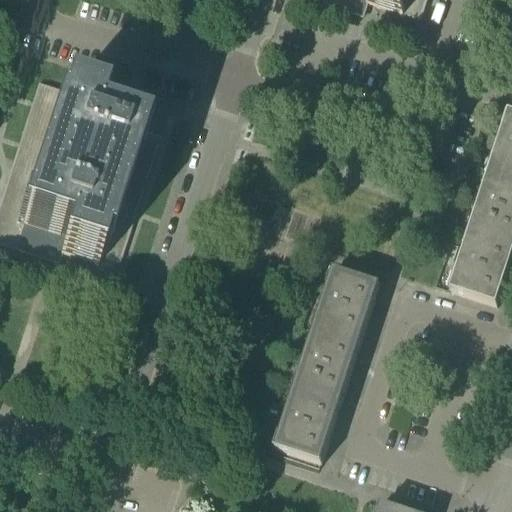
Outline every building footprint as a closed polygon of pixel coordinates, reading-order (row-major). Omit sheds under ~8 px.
[(315,0),(314,4),(363,19),(367,8),(362,6),(363,0),(315,0)] [(428,0),(363,0),(362,6),(367,8),(420,25),(428,0)] [(99,108),(36,87),(0,199),(0,249),(57,268),(61,257),(57,255),(105,110),(99,108)] [(101,99),(99,108),(105,110),(57,255),(61,257),(97,268),(100,260),(119,267),(160,140),(146,136),(152,116),(101,99)] [(511,117),(508,116),(489,176),(511,183),(511,117)] [(511,249),(511,183),(489,176),(469,236),(511,249)] [(496,311),(511,261),(511,249),(469,236),(449,295),(496,311)] [(332,275),(313,334),(359,349),(379,290),(332,275)] [(340,409),(359,349),(313,334),(293,393),(340,409)] [(320,468),(340,409),(293,393),(274,453),(320,468)]
